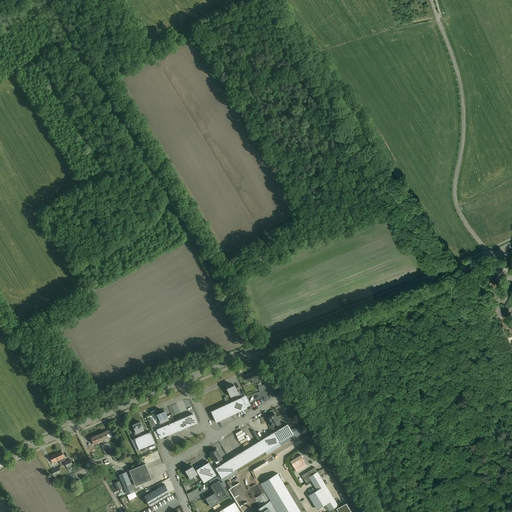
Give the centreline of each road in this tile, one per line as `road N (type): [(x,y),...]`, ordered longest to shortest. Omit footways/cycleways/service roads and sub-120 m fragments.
road 1 (track): [(434,278),(273,0)]
road 2 (track): [(48,0),(212,270)]
road 3 (unclassified): [(490,255),(458,207),(463,98),(430,0)]
road 4 (tertiary): [(259,348),(490,255)]
road 5 (tertiary): [(0,461),(185,379)]
road 6 (track): [(0,306),(78,431)]
road 7 (unclassified): [(359,511),(287,392)]
road 8 (unknown): [(310,430),(245,470),(258,511)]
